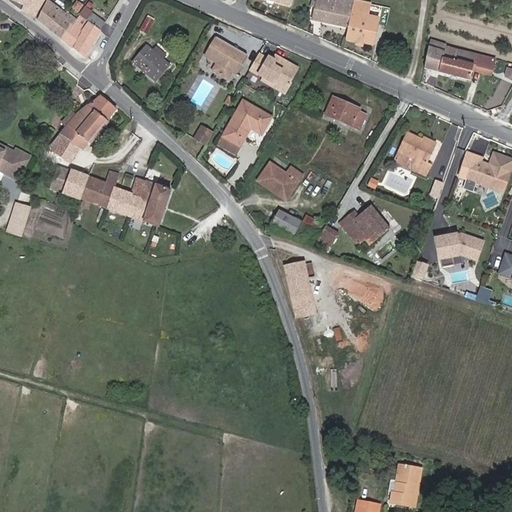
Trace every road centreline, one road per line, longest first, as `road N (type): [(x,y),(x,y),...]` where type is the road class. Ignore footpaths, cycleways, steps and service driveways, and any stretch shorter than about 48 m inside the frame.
road 1 (residential): [(97,71),(192,159),(255,235),(296,323),(329,511)]
road 2 (residential): [(495,128),(196,0)]
road 3 (residential): [(0,1),(97,71)]
